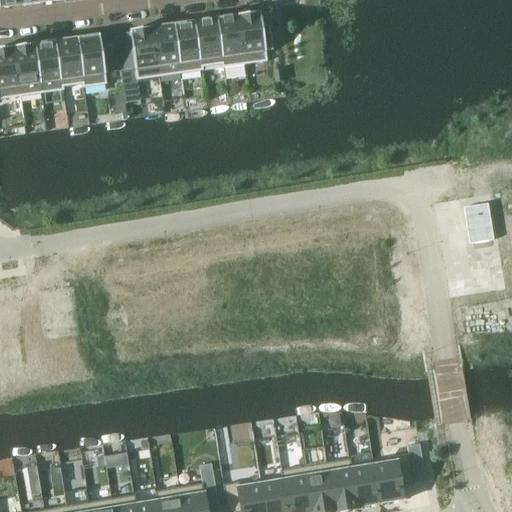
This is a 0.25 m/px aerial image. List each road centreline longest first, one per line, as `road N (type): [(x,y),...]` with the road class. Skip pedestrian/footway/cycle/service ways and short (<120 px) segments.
road 1 (residential): [(459,426),(418,203),(406,191),(382,184),(0,248)]
road 2 (residential): [(0,22),(145,0)]
